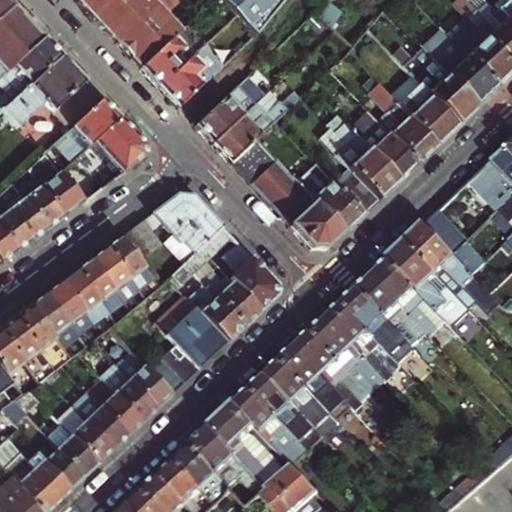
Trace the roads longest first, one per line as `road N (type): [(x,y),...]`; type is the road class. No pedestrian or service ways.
road 1 (residential): [(324,288),(86,511)]
road 2 (residential): [(511,109),(324,288)]
road 3 (residential): [(0,302),(190,151)]
road 4 (residential): [(190,151),(48,0)]
road 5 (residential): [(190,151),(324,288)]
